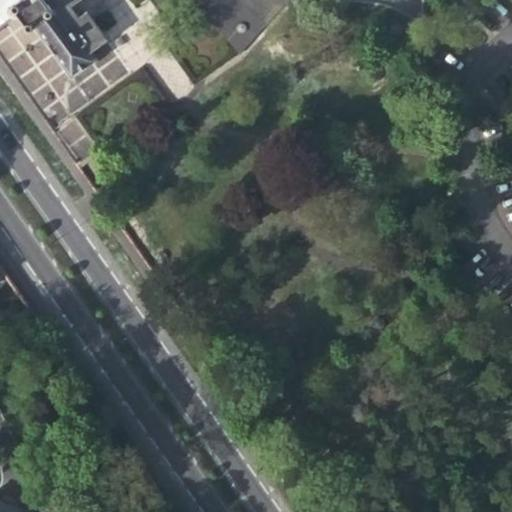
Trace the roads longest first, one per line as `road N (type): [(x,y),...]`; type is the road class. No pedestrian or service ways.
road 1 (primary): [(263,511),(0,138)]
road 2 (primary): [(0,206),(214,511)]
